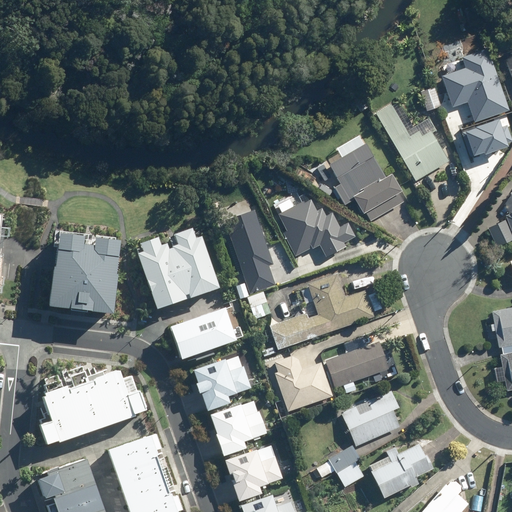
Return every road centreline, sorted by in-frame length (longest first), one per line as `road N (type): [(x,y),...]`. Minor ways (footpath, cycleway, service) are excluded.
road 1 (residential): [(211,511),(151,353),(16,331)]
road 2 (residential): [(433,267),(426,301),(451,395),(476,424),(511,437)]
road 3 (residential): [(16,511),(5,479),(16,331)]
